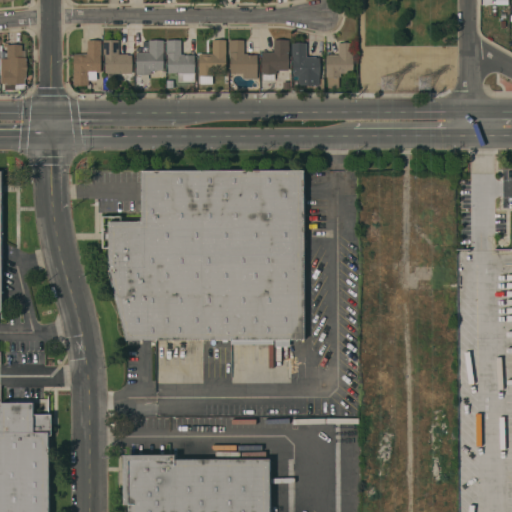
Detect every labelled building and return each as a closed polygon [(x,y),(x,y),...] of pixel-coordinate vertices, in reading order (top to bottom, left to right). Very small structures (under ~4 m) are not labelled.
[(118,40),(118,54),(127,54),(127,55),(131,55),(131,74),(118,74),(118,78),(105,79),(105,57),(104,57),(104,55),(103,55),(103,40),(118,40)] [(148,52),(148,40),(163,40),(163,71),(150,70),(150,74),(135,74),(135,68),(136,68),(136,52),(148,52)] [(194,82),(177,82),(177,73),(168,73),(167,57),(167,54),(166,54),(165,40),(180,40),(181,54),(184,54),(184,55),(194,55),(194,82)] [(212,54),(212,40),(226,40),(226,68),(212,68),(212,84),(199,84),(199,76),(198,76),(198,70),(199,70),(198,54),(212,54)] [(257,79),(243,79),(242,73),(230,73),(230,53),(228,53),(228,40),(243,40),(243,53),(247,53),(247,55),(256,55),(257,79)] [(273,52),(273,40),(288,40),(288,54),(288,70),(276,71),(276,74),(274,74),(274,80),(262,80),(262,74),(260,74),(260,68),(262,68),(262,52),(273,52)] [(86,54),(86,41),(101,41),(101,56),(100,56),(100,72),(96,72),(96,80),(88,80),(88,85),(73,85),(73,71),(74,71),(73,54),(86,54)] [(306,43),(306,57),(316,56),(316,58),(319,58),(319,76),(319,85),(298,86),(297,77),(293,77),(293,59),(292,59),(292,57),(291,57),(291,43),(306,43)] [(338,55),(338,43),(352,43),(353,57),(352,57),(352,73),(340,73),(340,77),(338,77),(338,88),(327,88),(327,77),(325,77),(325,71),(326,71),(326,55),(338,55)] [(4,70),(9,70),(8,59),(7,59),(6,45),(22,44),(22,57),(25,57),(26,75),(24,75),(24,84),(4,85),(4,70)] [(306,340),(126,341),(109,270),(109,220),(142,220),(142,170),(306,170),(306,340)] [(0,511),(0,433),(1,433),(1,403),(35,403),(35,433),(49,433),(49,511),(0,511)] [(128,511),(128,507),(123,507),(123,457),(176,457),(176,461),(271,461),(271,511),(128,511)]
